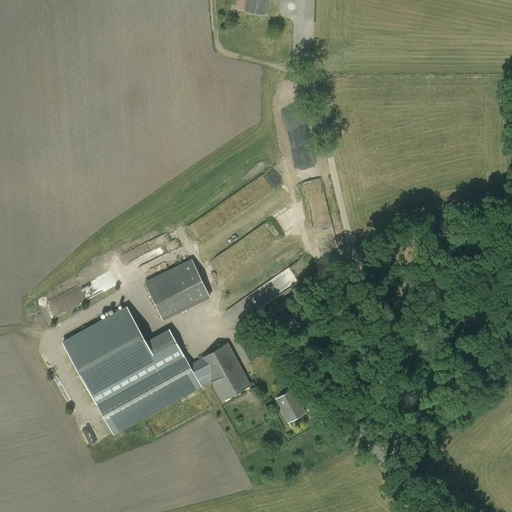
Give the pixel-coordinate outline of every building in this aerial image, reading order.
[(246,0),(244,12),(266,16),(269,0),(246,0)] [(276,170),(261,173),(264,189),(279,186),(276,170)] [(135,257),(138,264),(160,256),(158,249),(135,257)] [(163,320),(210,297),(192,259),(145,282),(163,320)] [(199,383),(189,365),(180,348),(170,330),(147,343),(128,307),(63,342),(92,395),(113,435),(201,386),(199,383)] [(307,346),(315,334),(283,313),(280,318),(278,317),(273,324),(307,346)] [(222,401),(251,385),(228,344),(201,358),(201,359),(189,365),(199,383),(211,377),(213,381),(212,382),(222,401)] [(288,423),(306,413),(293,389),(275,399),(288,423)]
